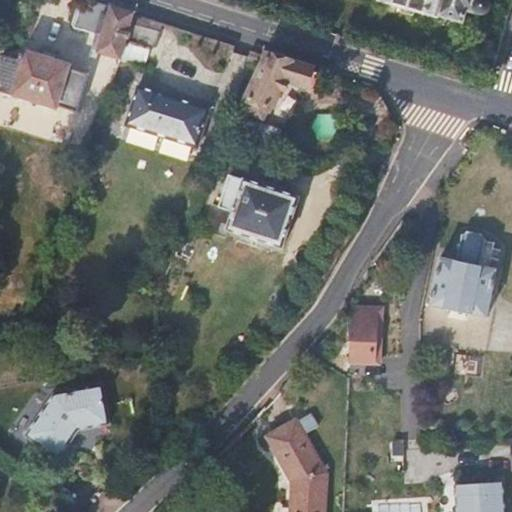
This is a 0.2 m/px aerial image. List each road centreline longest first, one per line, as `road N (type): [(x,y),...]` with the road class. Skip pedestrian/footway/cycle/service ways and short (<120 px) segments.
road 1 (residential): [(134,511),(321,314),(414,161),(446,90)]
road 2 (secondary): [(446,90),(159,0)]
